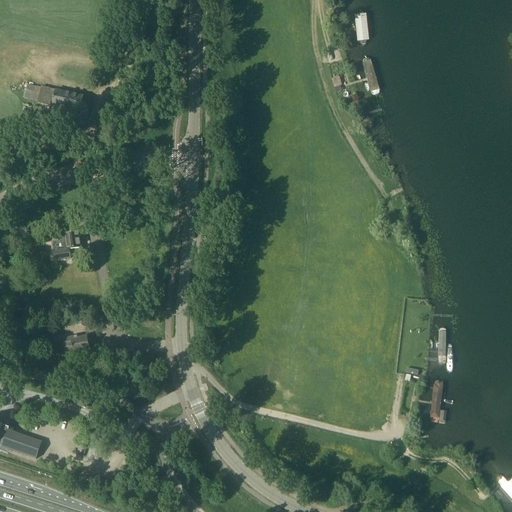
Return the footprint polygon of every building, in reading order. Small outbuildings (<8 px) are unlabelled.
[(352,18),(356,45),(367,43),(363,16),(352,18)] [(364,58),(359,63),(370,99),(380,96),(370,60),(364,58)] [(42,87),(41,89),(27,85),(24,98),(38,102),(38,104),(80,114),(84,97),(42,87)] [(431,199),(413,159),(402,164),(419,204),(431,199)] [(49,262),(55,262),(71,259),(69,250),(81,248),(79,232),(63,235),(65,249),(53,251),(53,252),(48,253),(49,262)] [(443,329),(439,331),(438,366),(441,367),(446,366),(447,331),(443,329)] [(72,349),(75,365),(89,362),(87,354),(91,353),(87,337),(79,339),(79,336),(70,338),(62,340),(64,351),(72,349)] [(443,385),(431,383),(426,424),(437,426),(443,385)] [(86,409),(88,402),(81,400),(79,406),(86,409)] [(8,432),(1,430),(2,426),(0,425),(0,444),(3,446),(2,448),(36,459),(42,443),(8,432)] [(511,490),(501,479),(495,485),(511,502),(511,490)]
